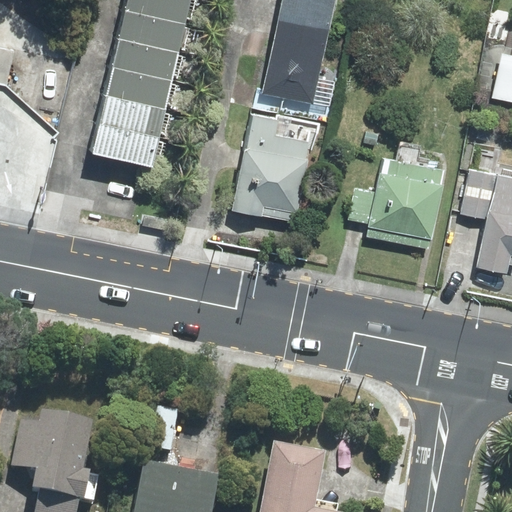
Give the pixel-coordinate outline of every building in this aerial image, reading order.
[(145,169),(181,0),(117,0),(85,157),(145,169)] [(326,0),(277,0),(260,92),(307,101),(326,0)] [(0,113),(12,52),(0,49),(0,113)] [(511,61),(501,60),(495,98),(511,100),(511,61)] [(268,121),(249,117),(231,212),(256,217),(258,206),(288,212),(301,144),(265,138),(268,121)] [(442,171),(383,160),(367,237),(426,249),(442,171)] [(511,194),(511,186),(468,179),(462,214),(483,218),(475,268),(499,272),(502,251),(511,253),(511,194)] [(175,414),(152,409),(143,453),(165,458),(175,414)] [(35,427),(23,424),(13,468),(43,474),(34,511),(75,511),(82,481),(76,479),(88,428),(37,417),(35,427)] [(305,511),(315,462),(267,452),(254,511),(305,511)] [(206,511),(211,485),(139,471),(130,511),(206,511)]
